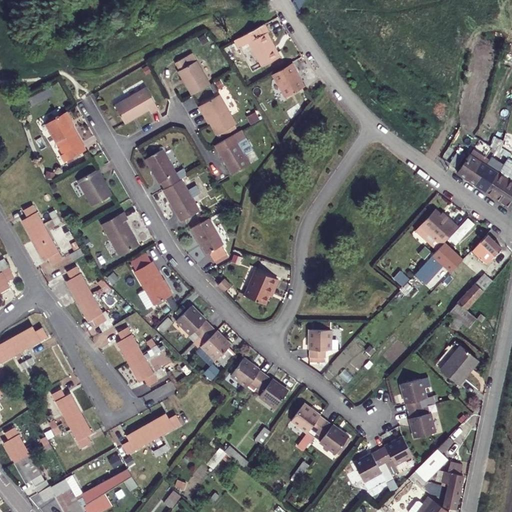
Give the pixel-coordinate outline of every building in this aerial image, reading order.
[(266,31),(262,24),(232,41),(236,48),(239,47),(251,67),(256,68),(278,55),(264,32),(266,31)] [(179,72),(192,94),(209,84),(192,54),(176,63),(180,71),(179,72)] [(291,61),(270,73),(284,97),(303,86),(295,73),(297,72),(291,61)] [(149,111),(151,114),(158,110),(146,89),(115,106),(125,124),(149,111)] [(200,105),(217,134),(236,124),(219,94),(200,105)] [(84,149),(69,122),(71,121),(64,111),(49,120),(66,150),(60,154),(64,161),(84,149)] [(239,130),(214,144),(231,175),(249,164),(237,142),(244,138),(239,130)] [(160,182),(164,188),(179,180),(162,149),(145,159),(159,182),(160,182)] [(479,151),(465,169),(476,178),(490,159),(479,151)] [(496,164),(490,159),(476,178),(482,183),(496,164)] [(507,173),(496,164),(482,183),(492,191),(507,173)] [(112,198),(101,179),(103,178),(99,171),(78,183),(93,209),(112,198)] [(511,176),(507,173),(492,191),(502,199),(510,190),(511,191),(511,176)] [(164,188),(162,189),(181,223),(199,212),(180,179),(179,180),(164,188)] [(502,199),(508,204),(511,198),(511,191),(510,190),(502,199)] [(21,220),(33,240),(48,231),(44,223),(33,204),(24,209),(28,216),(21,220)] [(442,246),(442,245),(458,227),(446,216),(444,218),(436,210),(421,227),(442,246)] [(54,229),(63,224),(58,214),(49,220),(54,229)] [(139,246),(127,223),(129,222),(124,214),(103,227),(120,258),(139,246)] [(208,219),(190,229),(198,243),(199,243),(207,255),(224,246),(208,219)] [(63,258),(48,231),(33,240),(44,260),(50,257),(53,264),(63,258)] [(486,233),(471,249),(478,256),(487,248),(494,256),(501,248),(486,233)] [(449,273),(460,261),(442,245),(442,246),(399,292),(392,300),(401,307),(439,264),(449,273)] [(69,253),(72,260),(85,253),(81,246),(69,253)] [(466,266),(460,261),(449,273),(454,278),(466,266)] [(134,272),(153,306),(170,296),(152,263),(134,272)] [(65,281),(76,301),(92,293),(88,285),(86,282),(77,265),(67,271),(71,278),(65,281)] [(9,266),(0,271),(0,292),(11,287),(8,281),(15,277),(9,266)] [(272,288),(274,290),(278,282),(257,271),(245,297),(263,306),(272,288)] [(470,277),(477,283),(482,278),(476,272),(470,277)] [(449,273),(433,291),(437,297),(454,278),(449,273)] [(86,282),(88,285),(93,282),(98,280),(96,277),(86,282)] [(231,287),(224,280),(218,287),(224,293),(231,287)] [(111,283),(105,286),(109,294),(115,291),(111,283)] [(476,299),(484,291),(477,283),(468,292),(476,299)] [(470,327),(477,319),(467,309),(476,299),(468,292),(451,310),(454,313),(456,315),(464,322),(470,327)] [(107,320),(92,293),(76,301),(87,321),(93,318),(97,325),(107,320)] [(199,339),(211,328),(191,307),(176,322),(190,337),(194,333),(199,339)] [(456,315),(449,323),(456,330),(464,322),(456,315)] [(481,315),(477,319),(482,324),(485,320),(481,315)] [(159,328),(164,334),(173,324),(168,319),(159,328)] [(32,325),(12,337),(21,352),(29,347),(48,337),(43,327),(35,331),(32,325)] [(118,342),(129,362),(143,354),(139,346),(129,327),(119,332),(122,339),(118,342)] [(230,348),(211,328),(199,339),(204,344),(201,347),(215,361),(216,361),(222,366),(232,356),(227,350),(230,348)] [(327,352),(332,352),(331,331),(311,331),(312,359),(327,359),(327,352)] [(153,340),(156,347),(161,344),(165,342),(162,336),(153,340)] [(0,363),(21,352),(12,337),(0,343),(0,363)] [(433,362),(438,367),(460,344),(455,339),(433,362)] [(156,347),(154,348),(159,357),(165,353),(161,344),(156,347)] [(460,344),(438,367),(455,383),(477,360),(460,344)] [(158,381),(154,373),(143,354),(129,362),(139,382),(145,379),(149,386),(158,381)] [(249,384),(255,389),(265,376),(242,359),(229,375),(245,388),(249,384)] [(211,380),(219,370),(210,363),(203,373),(211,380)] [(154,373),(158,381),(167,376),(165,373),(164,374),(162,369),(154,373)] [(2,377),(4,382),(14,376),(12,371),(2,377)] [(265,376),(255,389),(261,394),(258,397),(274,410),(286,393),(265,376)] [(401,385),(408,412),(423,408),(421,401),(425,400),(420,380),(401,385)] [(0,423),(10,418),(6,410),(0,413),(0,395),(11,390),(4,385),(0,387),(0,423)] [(56,404),(66,421),(82,412),(71,393),(65,396),(60,388),(43,399),(45,402),(47,401),(51,407),(56,404)] [(309,429),(316,433),(325,420),(303,403),(291,420),(307,432),(309,429)] [(423,408),(408,412),(414,440),(434,434),(429,415),(425,416),(423,408)] [(21,422),(32,415),(28,409),(17,416),(21,422)] [(93,432),(82,412),(66,421),(70,428),(79,444),(71,448),(74,453),(91,443),(87,435),(93,432)] [(166,412),(146,424),(155,439),(163,434),(181,424),(175,414),(169,418),(166,412)] [(325,420),(316,433),(321,438),(319,441),(336,454),(348,437),(325,420)] [(128,454),(155,439),(146,424),(126,435),(129,440),(122,444),(128,454)] [(4,442),(15,462),(25,456),(21,449),(27,446),(16,425),(7,431),(11,438),(4,442)] [(253,441),(258,445),(267,433),(261,429),(253,441)] [(168,436),(175,448),(179,446),(172,433),(168,436)] [(394,464),(412,455),(402,437),(378,450),(385,464),(392,461),(394,464)] [(450,439),(436,454),(440,457),(455,443),(450,439)] [(52,447),(54,451),(59,448),(62,453),(68,450),(63,440),(52,446),(52,447)] [(50,443),(36,450),(39,455),(52,447),(52,446),(50,443)] [(25,456),(31,453),(27,446),(21,449),(25,456)] [(229,455),(234,450),(230,446),(224,451),(227,453),(229,455)] [(165,457),(160,448),(154,452),(159,461),(165,457)] [(221,461),(227,453),(224,451),(221,448),(215,456),(221,461)] [(229,455),(243,467),(248,461),(234,450),(229,455)] [(379,468),(385,464),(378,450),(354,463),(363,482),(381,472),(379,468)] [(41,470),(31,453),(25,456),(15,462),(26,482),(33,478),(37,485),(35,486),(38,492),(50,485),(47,480),(57,474),(54,470),(49,473),(46,468),(41,470)] [(420,480),(425,486),(447,464),(436,454),(412,478),(417,483),(420,480)] [(214,469),(221,461),(215,456),(208,464),(214,469)] [(449,472),(460,474),(462,464),(450,462),(449,472)] [(50,485),(38,492),(42,499),(55,492),(65,511),(75,511),(76,511),(72,503),(79,500),(83,497),(88,505),(89,504),(102,496),(133,476),(127,466),(77,497),(67,477),(51,485),(51,484),(50,485)] [(447,490),(444,507),(456,509),(463,475),(460,474),(449,472),(445,490),(447,490)] [(171,508),(179,495),(171,491),(164,504),(171,508)] [(105,501),(102,496),(89,504),(88,505),(91,510),(105,501)] [(448,511),(431,497),(424,506),(421,504),(418,504),(412,511),(448,511)] [(84,511),(79,500),(72,503),(76,511),(75,511),(84,511)]
